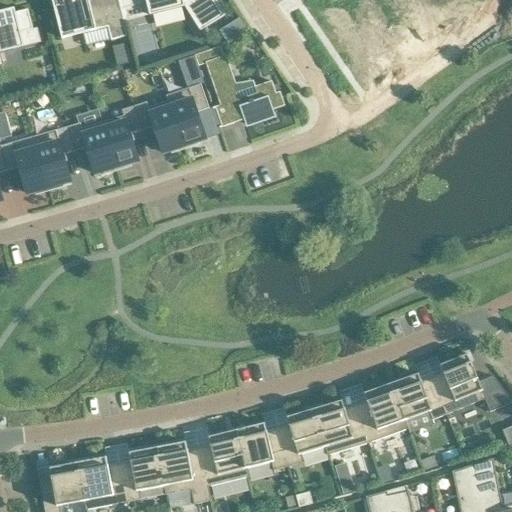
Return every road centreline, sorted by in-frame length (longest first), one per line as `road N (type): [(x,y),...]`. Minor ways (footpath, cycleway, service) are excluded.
road 1 (residential): [(511,355),(477,319),(468,320),(266,393),(0,437)]
road 2 (residential): [(261,0),(327,98),(332,120),(317,138),(0,237)]
